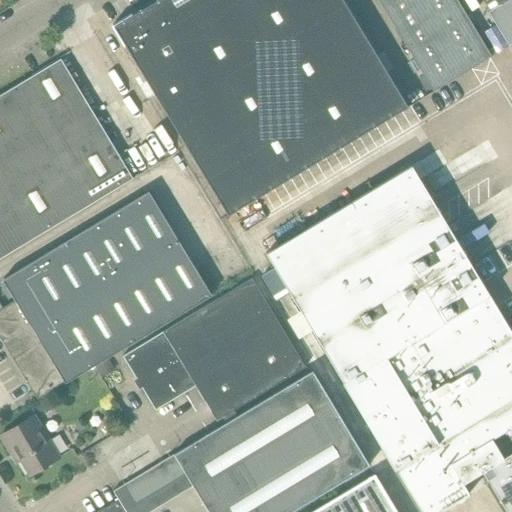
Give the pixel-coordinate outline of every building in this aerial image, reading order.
[(227,215),(407,106),(342,0),(156,0),(113,26),(227,215)] [(457,0),(378,0),(433,91),(491,56),(457,0)] [(511,0),(498,0),(511,22),(511,0)] [(0,258),(133,178),(60,59),(0,94),(0,258)] [(511,333),(436,208),(410,165),(265,253),(274,268),(288,292),(343,382),(342,382),(394,469),(395,469),(421,511),(439,511),(469,494),(462,484),(482,472),(506,511),(511,511),(511,454),(503,459),(491,439),(511,426),(511,333)] [(0,337),(37,399),(210,294),(148,192),(3,280),(15,300),(0,309),(0,337)] [(288,292),(274,268),(261,276),(275,299),(288,292)] [(226,423),(237,416),(234,410),(305,367),(251,278),(122,356),(155,410),(195,386),(216,421),(222,417),(226,423)] [(226,423),(113,491),(118,499),(126,511),(148,511),(165,502),(192,486),(208,511),(290,511),(368,465),(312,371),(237,416),(226,423)] [(13,448),(29,474),(58,457),(34,416),(0,436),(9,450),(13,448)] [(396,511),(374,475),(311,511),(396,511)] [(126,511),(118,499),(96,511),(126,511)]
